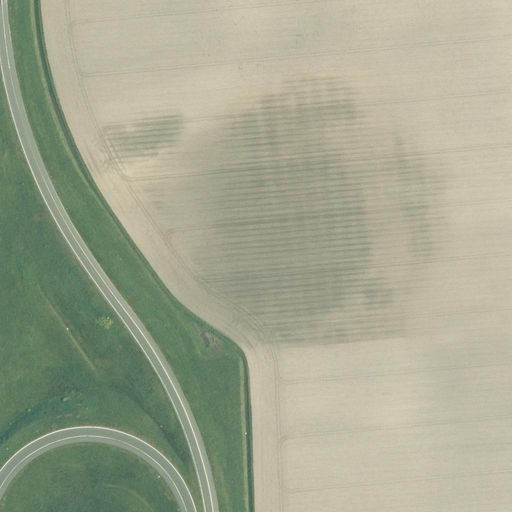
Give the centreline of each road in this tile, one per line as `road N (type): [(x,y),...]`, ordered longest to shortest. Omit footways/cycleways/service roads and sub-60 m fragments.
road 1 (motorway): [(209,511),(177,401),(55,216),(29,160),(0,39)]
road 2 (motorway): [(0,484),(47,442),(115,438),(151,457),(187,511)]
